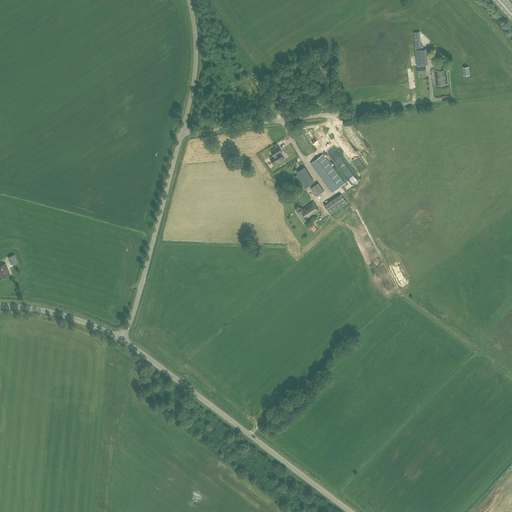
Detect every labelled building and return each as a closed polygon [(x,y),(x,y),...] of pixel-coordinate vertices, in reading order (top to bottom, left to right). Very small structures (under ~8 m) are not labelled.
[(415,50),(417,65),(425,64),(424,49),(415,50)] [(437,85),(448,84),(446,69),(435,70),(437,85)] [(353,154),(354,153),(344,138),(340,141),(354,159),(356,158),(353,154)] [(282,152),(279,147),(271,151),(274,156),(270,158),(275,165),(284,159),(280,153),(282,152)] [(332,192),(345,183),(323,154),(311,163),(332,192)] [(307,166),(298,171),(307,187),(317,182),(307,166)] [(318,183),(311,188),(317,196),(324,191),(318,183)] [(299,198),(302,191),(296,188),(293,194),(299,198)] [(347,202),(341,194),(324,205),(330,214),(347,202)] [(309,218),(320,211),(314,202),(303,209),(302,208),(297,211),(305,223),(310,219),(309,218)] [(281,204),(278,207),(285,214),(288,211),(281,204)] [(11,264),(18,261),(14,254),(8,257),(11,264)] [(0,277),(0,278),(10,274),(6,263),(0,265),(0,277)]
